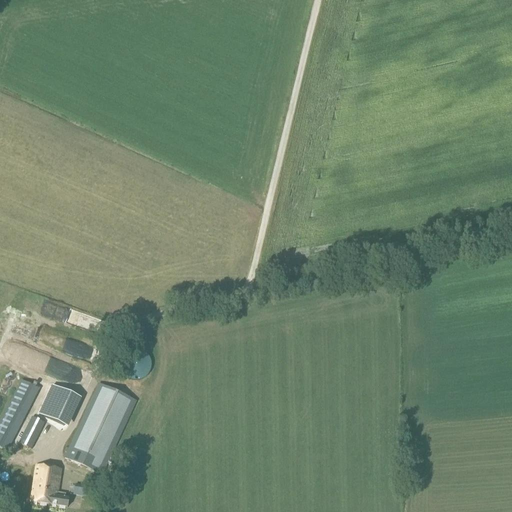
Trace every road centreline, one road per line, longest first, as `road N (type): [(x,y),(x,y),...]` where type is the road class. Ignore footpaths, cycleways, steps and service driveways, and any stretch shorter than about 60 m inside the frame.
road 1 (unclassified): [(248,291),(316,0)]
road 2 (unclassified): [(57,457),(119,323),(248,291)]
road 3 (unclassified): [(248,291),(511,228)]
